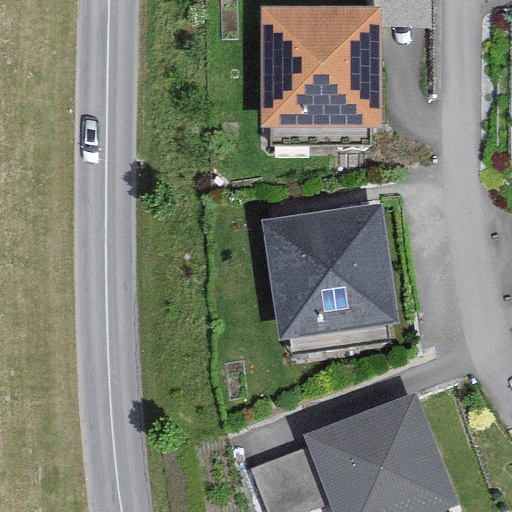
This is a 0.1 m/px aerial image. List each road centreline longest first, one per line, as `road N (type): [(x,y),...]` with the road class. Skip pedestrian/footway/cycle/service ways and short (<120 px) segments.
road 1 (secondary): [(123,0),(123,470),(130,511)]
road 2 (residential): [(460,0),(468,240),(484,315),(508,369)]
